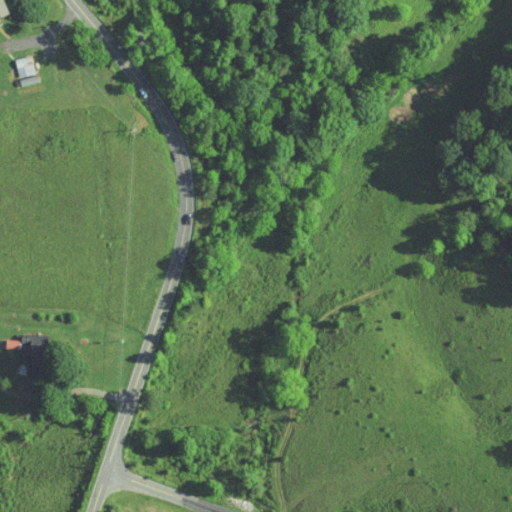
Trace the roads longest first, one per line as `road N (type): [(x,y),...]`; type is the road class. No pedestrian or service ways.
road 1 (tertiary): [(94,511),(178,261),(187,188),(165,118),(73,0)]
road 2 (residential): [(222,511),(110,465)]
